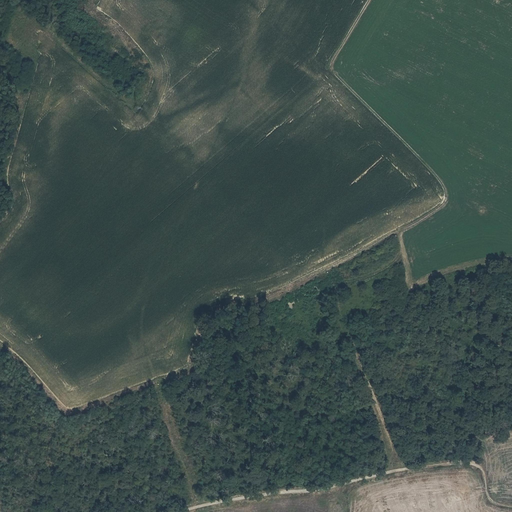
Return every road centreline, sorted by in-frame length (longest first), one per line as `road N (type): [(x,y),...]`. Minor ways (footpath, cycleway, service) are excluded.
road 1 (track): [(370,0),(329,68),(446,195),(397,235),(390,263),(337,284)]
road 2 (track): [(176,511),(460,461),(483,471),(494,503),(511,505)]
road 3 (track): [(329,68),(122,250)]
